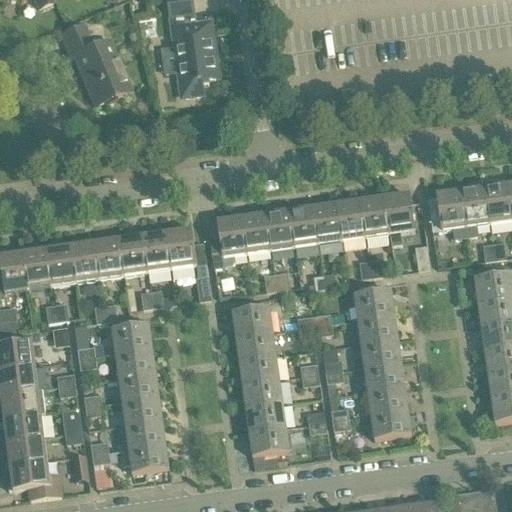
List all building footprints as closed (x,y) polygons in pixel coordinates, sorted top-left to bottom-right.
[(52,6),(49,0),(32,0),(37,12),(52,6)] [(200,86),(218,83),(210,26),(194,28),(190,0),(167,0),(166,0),(169,21),(174,20),(175,30),(173,31),(179,76),(177,79),(179,99),(183,102),(199,100),(201,96),(200,86)] [(94,110),(129,96),(108,45),(93,52),(84,30),(60,40),(69,62),(73,60),(94,110)] [(510,188),(500,189),(499,186),(486,188),(492,228),(511,225),(511,200),(511,193),(510,188)] [(485,191),(475,193),(475,190),(462,192),(463,195),(469,242),(479,240),(477,230),(492,228),(486,188),(485,188),(485,191)] [(438,202),(428,204),(433,237),(453,234),(454,244),(469,242),(463,195),(453,196),(452,193),(437,195),(438,202)] [(398,200),(399,204),(387,206),(392,238),(415,235),(409,198),(398,200)] [(386,201),(375,203),(375,200),(362,202),(368,242),(392,238),(387,206),(386,206),(386,201)] [(361,205),(351,207),(352,211),(340,213),(344,245),(368,242),(362,202),(361,202),(361,205)] [(338,208),(327,210),(328,215),(316,216),(321,249),(344,245),(340,213),(339,213),(338,208)] [(269,223),(273,255),(297,252),(292,220),(291,215),(281,217),(280,211),(266,213),(266,218),(268,218),(269,223)] [(315,212),(304,213),(304,218),(292,220),(297,252),(321,249),(316,216),(315,217),(315,212)] [(257,225),(245,226),(250,259),(273,255),(269,223),(268,218),(266,218),(256,220),(257,225)] [(211,245),(215,274),(232,272),(236,266),(235,261),(250,259),(245,226),(244,227),(244,222),(232,223),(233,228),(221,230),(220,225),(219,225),(221,244),(211,245)] [(192,233),(181,234),(181,231),(167,233),(173,273),(197,270),(192,233)] [(167,236),(157,238),(157,234),(144,236),(150,277),(173,273),(167,233),(167,236)] [(120,243),(119,243),(120,248),(121,248),(126,280),(150,277),(144,236),(143,236),(144,240),(134,241),(133,238),(120,240),(120,243)] [(119,243),(109,244),(109,242),(96,244),(97,246),(102,283),(126,280),(121,248),(120,248),(119,243)] [(97,246),(86,248),(86,244),(73,246),(79,287),(102,283),(97,246)] [(72,250),(63,251),(62,248),(49,250),(55,290),(79,287),(73,246),(72,246),(72,250)] [(503,247),(494,248),(497,265),(505,264),(503,247)] [(484,249),(486,266),(497,265),(494,248),(484,249)] [(37,254),(38,259),(26,261),(31,293),(55,290),(49,250),(48,250),(48,253),(37,254)] [(415,253),(419,276),(431,275),(427,251),(415,253)] [(1,259),(0,260),(1,263),(0,262),(0,274),(2,274),(5,297),(31,293),(26,261),(25,256),(14,258),(14,255),(1,257),(1,259)] [(380,265),(372,266),(374,283),(382,281),(380,265)] [(361,268),(363,284),(374,283),(372,266),(361,268)] [(511,276),(476,282),(478,293),(483,292),(484,305),(511,300),(511,276)] [(285,278),(277,280),(279,295),(287,294),(285,278)] [(333,278),(325,279),(328,296),(335,294),(333,278)] [(313,281),(315,297),(328,296),(325,279),(313,281)] [(254,299),(279,295),(277,280),(252,283),(254,299)] [(197,282),(200,307),(212,305),(209,281),(197,282)] [(390,308),(388,296),(393,295),(393,294),(356,299),(360,323),(396,318),(395,308),(390,308)] [(155,313),(164,312),(177,310),(176,300),(163,302),(162,296),(153,297),(155,313)] [(142,299),(144,315),(155,313),(153,297),(142,299)] [(480,306),(481,317),(486,316),(488,329),(511,324),(511,300),(484,305),(480,306)] [(68,308),(58,310),(60,325),(70,323),(68,308)] [(115,309),(106,311),(109,327),(117,326),(115,309)] [(50,326),(60,325),(58,310),(48,311),(50,326)] [(0,313),(0,325),(17,323),(16,311),(0,313)] [(97,329),(109,327),(106,311),(95,312),(97,329)] [(272,312),(234,317),(236,328),(241,328),(242,340),(275,336),(272,312)] [(330,319),(315,321),(316,331),(332,329),(332,328),(344,327),(343,317),(330,319)] [(393,332),(392,320),(396,319),(396,318),(360,323),(363,347),(400,342),(398,331),(393,332)] [(315,321),(299,323),(300,332),(300,333),(316,331),(315,321)] [(0,325),(0,337),(19,335),(17,323),(0,325)] [(483,329),(484,340),(489,340),(491,352),(511,349),(511,324),(488,329),(483,329)] [(151,328),(113,334),(117,358),(155,353),(153,342),(148,343),(147,330),(151,330),(151,328)] [(332,329),(316,331),(317,341),(321,341),(333,339),(332,329)] [(316,331),(300,333),(301,343),(314,342),(317,341),(316,331)] [(0,373),(4,373),(4,374),(37,370),(34,346),(41,345),(40,336),(19,339),(19,335),(0,337),(0,373)] [(237,341),(239,352),(244,351),(246,364),(278,359),(275,336),(242,340),(237,341)] [(397,356),(395,343),(400,343),(400,342),(363,347),(367,371),(403,366),(402,355),(397,356)] [(511,349),(491,352),(486,353),(488,364),(493,363),(495,376),(511,373),(511,349)] [(95,352),(78,354),(80,364),(96,362),(95,352)] [(117,358),(120,382),(158,376),(156,366),(152,367),(150,354),(155,353),(117,358)] [(241,364),(242,375),(247,375),(249,387),(249,388),(282,383),(278,359),(246,364),(241,364)] [(98,372),(96,362),(80,364),(81,375),(98,372)] [(342,365),(325,368),(326,378),(343,375),(342,365)] [(398,367),(403,366),(367,371),(370,394),(407,389),(405,379),(400,379),(398,367)] [(301,371),(301,373),(302,379),(319,377),(318,369),(301,371)] [(0,384),(0,397),(2,398),(7,397),(7,398),(40,394),(40,393),(37,370),(4,374),(4,373),(0,373),(0,381),(0,384)] [(496,387),(498,399),(511,397),(511,373),(495,376),(490,377),(491,388),(496,387)] [(345,386),(343,375),(326,378),(328,389),(345,386)] [(120,382),(123,405),(161,400),(160,390),(155,390),(153,378),(158,377),(158,376),(120,382)] [(304,392),(321,390),(319,377),(302,379),(304,392)] [(58,380),(59,391),(75,389),(74,378),(58,380)] [(247,411),(247,412),(285,407),(282,383),(249,388),(249,387),(244,388),(246,399),(250,398),(252,411),(247,411)] [(61,400),(77,398),(75,389),(59,391),(61,400)] [(402,391),(407,390),(407,389),(370,394),(373,418),(410,413),(408,403),(403,403),(402,391)] [(2,398),(2,399),(3,409),(8,408),(10,421),(10,422),(43,417),(47,417),(44,393),(40,393),(40,394),(7,398),(7,397),(2,398)] [(497,425),(511,422),(511,397),(498,399),(493,400),(495,411),(500,411),(501,423),(497,424),(497,425)] [(101,399),(85,402),(86,412),(103,410),(101,399)] [(156,402),(161,401),(161,400),(123,405),(127,429),(164,424),(163,414),(158,414),(156,402)] [(251,435),(251,436),(288,430),(285,407),(247,412),(249,423),(254,422),(255,434),(251,435)] [(104,420),(103,410),(86,412),(88,422),(104,420)] [(79,413),(63,415),(64,428),(66,438),(82,436),(81,426),(79,413)] [(333,424),(349,422),(348,413),(332,415),(333,424)] [(377,443),(413,437),(412,426),(407,427),(405,414),(410,414),(410,413),(373,418),(377,443)] [(309,427),(326,425),(324,416),(308,419),(309,427)] [(5,421),(5,422),(7,433),(11,432),(13,445),(46,441),(43,417),(10,422),(10,421),(5,421)] [(349,422),(333,424),(335,436),(351,434),(349,422)] [(160,425),(165,425),(164,424),(127,429),(130,453),(168,448),(166,437),(161,438),(160,425)] [(326,425),(309,427),(311,440),(328,437),(326,425)] [(288,430),(251,436),(252,446),(257,445),(259,458),(254,459),(254,460),(253,460),(255,474),(270,472),(278,470),(276,457),(292,455),(288,430)] [(67,448),(83,446),(82,436),(66,438),(67,448)] [(10,455),(6,456),(8,471),(11,470),(11,469),(16,468),(16,469),(49,465),(46,441),(13,445),(8,445),(10,455)] [(91,449),(93,459),(110,457),(108,447),(91,449)] [(133,477),(171,472),(170,461),(165,462),(163,449),(168,448),(130,453),(133,477)] [(93,459),(94,470),(111,468),(110,457),(93,459)] [(77,485),(89,484),(85,460),(73,461),(77,485)] [(15,494),(30,492),(32,504),(64,500),(61,478),(51,479),(49,465),(16,469),(16,468),(11,469),(11,470),(13,479),(9,479),(11,494),(15,493),(15,494)] [(111,473),(95,475),(97,493),(113,490),(111,473)] [(483,495),(485,511),(498,511),(496,493),(483,495)] [(471,496),(473,511),(485,511),(483,495),(471,496)] [(460,498),(461,511),(473,511),(471,496),(460,498)] [(461,511),(460,498),(448,500),(449,511),(461,511)]
